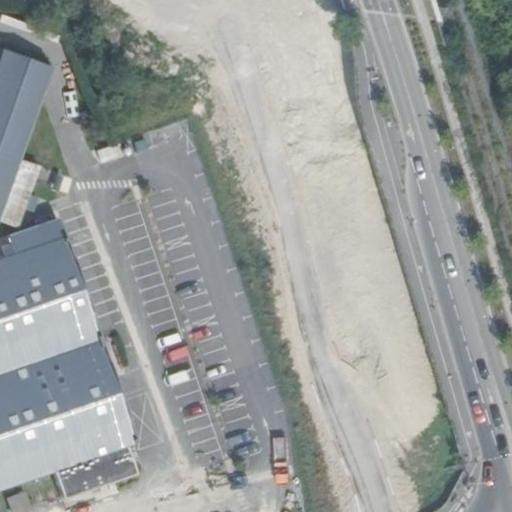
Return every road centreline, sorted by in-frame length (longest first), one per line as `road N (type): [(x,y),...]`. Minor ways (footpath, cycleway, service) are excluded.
road 1 (secondary): [(485,360),(379,0)]
road 2 (secondary): [(485,360),(509,511)]
